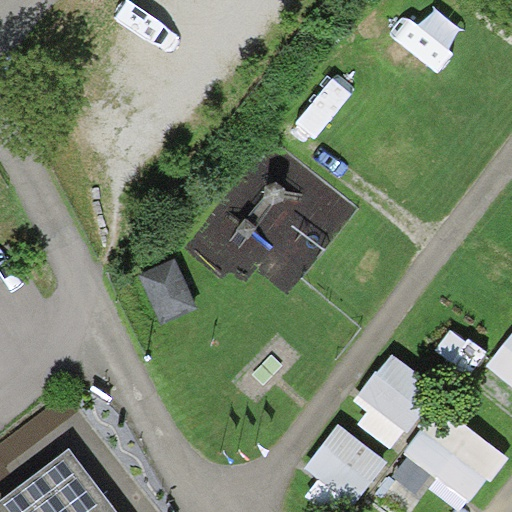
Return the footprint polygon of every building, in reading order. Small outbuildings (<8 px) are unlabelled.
[(407,12),(371,56),(408,86),(444,43),(407,12)] [(511,348),(497,367),(511,378),(511,348)] [(358,401),(397,442),(444,398),(406,357),(358,401)] [(511,455),(452,407),(415,453),(479,504),(511,463),(511,455)] [(354,422),(316,463),(360,503),(397,462),(354,422)] [(116,511),(69,450),(0,501),(0,511),(116,511)]
